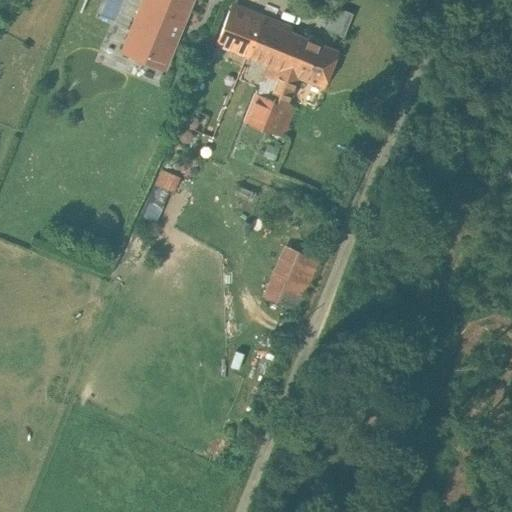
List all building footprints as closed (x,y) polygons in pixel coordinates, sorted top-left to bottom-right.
[(142,0),(130,32),(130,33),(123,52),(163,68),(171,49),(172,49),(191,0),(142,0)] [(346,32),(351,10),(332,6),(326,27),(346,32)] [(260,20),(230,9),(216,42),(246,54),(260,20)] [(306,37),(260,20),(246,54),(280,67),(293,72),(306,37)] [(336,49),(306,37),(293,72),(296,73),(323,83),(336,49)] [(268,100),(258,97),(249,122),(274,131),(296,73),(293,72),(280,67),(268,100)] [(160,167),(140,218),(153,223),(167,188),(174,191),(180,175),(160,167)] [(281,244),(261,297),(302,312),(322,259),(281,244)]
